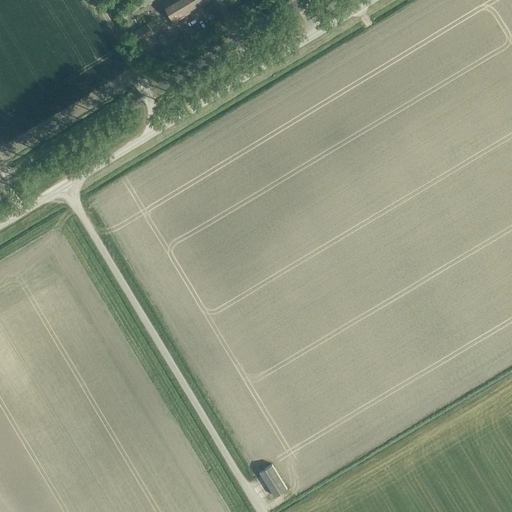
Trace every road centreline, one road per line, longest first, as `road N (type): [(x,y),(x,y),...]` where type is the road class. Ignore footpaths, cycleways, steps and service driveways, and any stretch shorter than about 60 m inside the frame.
road 1 (unclassified): [(260,511),(63,186)]
road 2 (unclassified): [(63,186),(370,0)]
